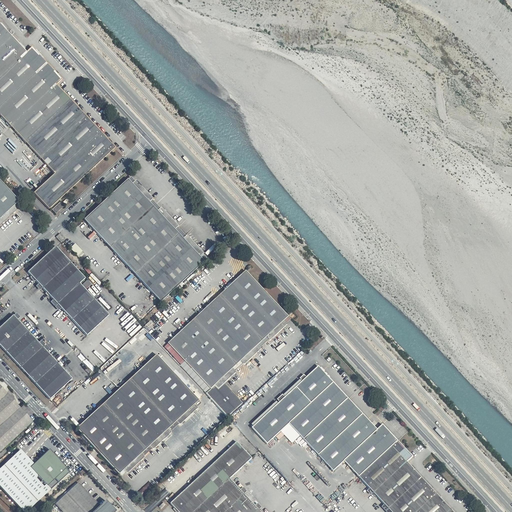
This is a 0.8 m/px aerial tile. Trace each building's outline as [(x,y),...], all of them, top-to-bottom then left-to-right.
[(27,52),(0,23),(0,113),(55,174),(34,193),(49,211),(116,148),(57,84),(62,79),(33,47),(27,52)] [(18,200),(0,180),(0,224),(17,209),(13,205),(18,200)] [(133,184),(129,180),(84,220),(159,303),(205,263),(201,259),(205,255),(188,236),(184,239),(176,231),(180,227),(163,208),(158,212),(150,203),(154,199),(137,180),(133,184)] [(64,206),(61,202),(52,210),(56,214),(64,206)] [(71,248),(79,255),(83,251),(75,243),(71,248)] [(86,279),(56,246),(28,272),(87,335),(109,315),(80,284),(86,279)] [(288,318),(245,271),(167,344),(184,362),(179,367),(205,394),(207,395),(227,418),(242,404),(224,384),(235,373),(232,369),(240,362),(243,366),(261,350),(258,346),(266,338),(269,342),(286,325),(283,322),(288,318)] [(14,316),(0,327),(0,346),(51,400),(73,379),(14,316)] [(198,400),(157,355),(78,428),(118,475),(124,470),(127,473),(145,457),(142,453),(150,445),(153,449),(162,441),(171,433),(167,428),(176,420),(180,425),(198,408),(195,403),(198,400)] [(318,367),(253,429),(267,445),(280,432),(292,444),(300,437),(301,439),(332,472),(344,462),(390,511),(452,511),(407,463),(413,457),(410,454),(399,441),(382,425),(377,431),(318,367)] [(0,450),(33,421),(0,385),(0,450)] [(236,442),(172,504),(179,511),(258,511),(229,481),(252,460),(236,442)] [(29,458),(21,450),(0,469),(0,486),(23,511),(28,511),(70,473),(67,470),(68,469),(50,450),(35,465),(33,463),(35,460),(31,455),(29,458)] [(102,508),(78,483),(56,504),(64,511),(111,511),(115,508),(108,502),(102,508)]
